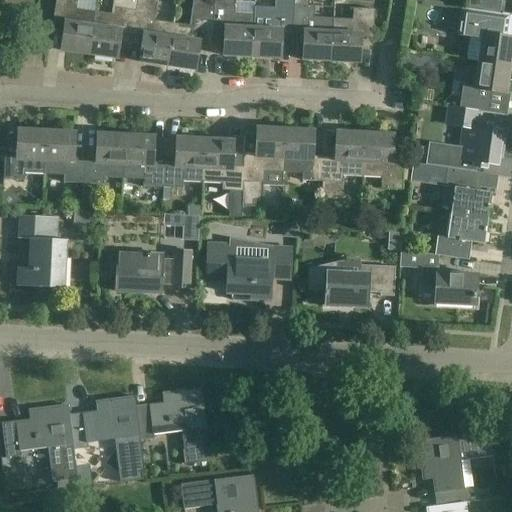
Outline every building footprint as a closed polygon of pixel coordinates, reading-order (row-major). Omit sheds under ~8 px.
[(89,55),(96,14),(76,11),(77,3),(72,2),(72,0),(56,0),(53,25),(65,27),(61,51),(89,55)] [(96,14),(89,55),(118,59),(122,35),(132,36),(137,0),(117,0),(115,17),(96,14)] [(141,0),(137,0),(132,36),(144,38),(140,62),(168,66),(174,25),(154,22),(157,2),(141,0)] [(212,48),(215,32),(216,6),(213,6),(214,2),(199,0),(191,0),(188,27),(174,25),(168,66),(196,70),(200,46),(212,48)] [(235,0),(213,0),(214,2),(213,6),(216,6),(215,32),(225,33),(224,57),(253,58),(255,15),(236,14),(236,7),(235,7),(235,0)] [(295,10),(294,36),(305,36),(304,61),(333,62),(335,19),(315,18),(316,7),(296,6),(295,10)] [(475,10),(466,9),(463,8),(459,36),(471,37),(467,61),(479,63),(479,62),(511,67),(511,62),(511,37),(509,37),(511,14),(499,12),(499,13),(475,9),(475,10)] [(274,16),(255,15),(253,58),(282,60),(283,35),(294,36),(295,10),(275,9),(274,16)] [(335,19),(333,62),(361,63),(362,39),(374,40),(375,10),(354,9),(354,20),(335,19)] [(460,110),(489,114),(492,93),(507,95),(511,67),(479,62),(479,63),(476,84),(464,82),(460,110)] [(428,143),(425,165),(430,166),(433,166),(446,168),(475,172),(475,167),(484,168),(484,164),(495,165),(496,158),(502,159),(505,139),(499,139),(500,132),(490,130),(491,122),(477,120),(478,113),(460,110),(449,108),(446,125),(463,127),(460,148),(428,143)] [(243,168),(242,202),(243,202),(242,207),(254,208),(255,201),(263,201),(263,185),(268,186),(282,186),(283,173),(286,130),(257,129),(256,154),(244,154),(243,168)] [(5,155),(3,180),(25,181),(25,174),(45,175),(47,132),(18,130),(18,134),(17,156),(5,155)] [(302,183),(323,184),(324,157),(314,156),(315,132),(286,130),(283,173),(303,174),(302,183)] [(64,184),(83,185),(85,160),(74,159),(76,133),(47,132),(45,175),(64,176),(64,184)] [(324,157),(323,184),(322,196),(342,197),(343,177),(363,178),(365,134),(338,133),(336,157),(324,157)] [(365,134),(363,178),(381,179),(381,189),(403,191),(404,161),(393,161),(394,136),(365,134)] [(104,178),(123,179),(125,136),(97,135),(96,160),(85,160),(83,185),(104,186),(104,178)] [(125,136),(123,179),(143,180),(143,188),(163,189),(165,164),(153,164),(154,138),(125,136)] [(165,164),(163,189),(183,190),(183,182),(202,183),(205,140),(177,139),(176,165),(165,164)] [(232,202),(242,202),(243,168),(233,167),(235,142),(205,140),(202,183),(223,184),(222,192),(233,193),(232,202)] [(452,213),(488,219),(492,194),(480,192),(483,174),(475,172),(446,168),(445,188),(456,189),(452,213)] [(488,219),(452,213),(448,239),(438,238),(435,256),(439,257),(469,262),(472,244),(484,245),(488,219)] [(53,219),(17,217),(19,240),(31,241),(30,269),(20,269),(19,287),(60,289),(61,258),(65,258),(65,242),(52,241),(53,219)] [(182,243),(198,244),(199,219),(184,218),(182,243)] [(401,230),(389,230),(388,251),(400,251),(401,230)] [(208,246),(206,283),(227,284),(227,294),(230,294),(230,298),(232,301),(248,302),(251,299),(251,295),(251,300),(269,300),(270,280),(289,281),(291,250),(270,249),(208,246)] [(438,275),(439,257),(435,256),(401,251),(400,268),(421,269),(420,289),(435,289),(434,304),(476,306),(477,277),(438,275)] [(190,253),(174,253),(174,261),(162,261),(162,257),(117,254),(115,293),(160,295),(160,287),(172,287),(172,290),(188,290),(190,253)] [(336,275),(333,264),(308,269),(307,291),(327,292),(326,303),(367,305),(368,294),(381,294),(381,297),(395,297),(396,268),(360,267),(358,276),(336,275)] [(163,403),(136,407),(141,441),(155,440),(154,435),(183,431),(187,465),(211,462),(202,388),(168,392),(169,402),(163,403)] [(141,441),(136,407),(135,397),(96,402),(97,411),(70,415),(74,450),(89,448),(89,443),(116,440),(121,473),(145,470),(141,441)] [(30,420),(3,424),(7,458),(21,457),(20,452),(47,448),(52,482),(57,482),(57,489),(77,486),(77,479),(78,479),(74,450),(70,415),(68,405),(34,409),(36,419),(30,420)] [(471,502),(471,501),(469,488),(464,489),(461,461),(494,457),(491,433),(419,441),(424,480),(433,479),(437,506),(471,502)] [(258,511),(254,476),(181,485),(185,510),(217,506),(218,511),(258,511)] [(501,511),(500,498),(471,501),(471,502),(437,506),(427,507),(427,511),(501,511)]
